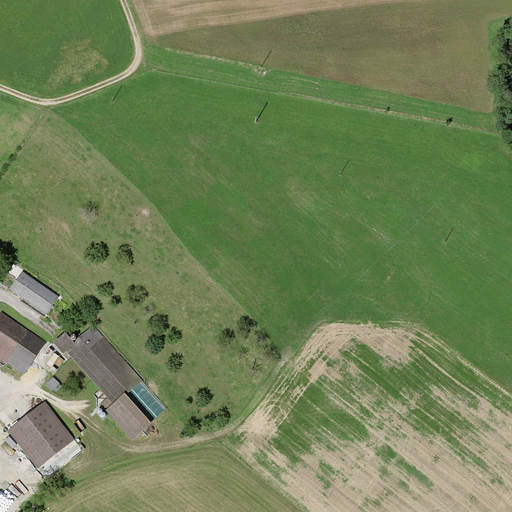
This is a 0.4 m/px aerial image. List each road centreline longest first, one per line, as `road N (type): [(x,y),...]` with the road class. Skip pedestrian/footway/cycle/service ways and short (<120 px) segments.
road 1 (track): [(277,363),(226,429),(146,451),(16,386),(0,389)]
road 2 (track): [(122,0),(139,55),(128,73),(47,103),(0,88)]
